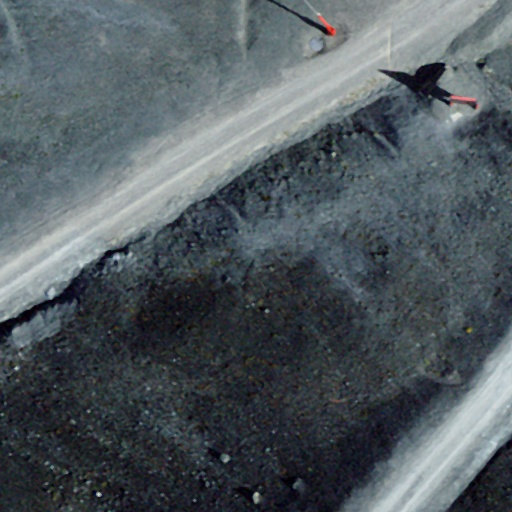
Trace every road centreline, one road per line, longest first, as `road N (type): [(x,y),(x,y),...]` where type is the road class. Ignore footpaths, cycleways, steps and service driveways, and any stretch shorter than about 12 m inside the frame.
road 1 (track): [(0,294),(131,193),(355,64),(446,0)]
road 2 (track): [(511,370),(399,511)]
